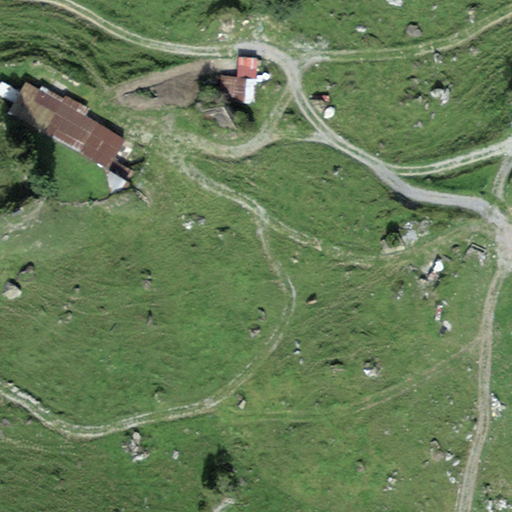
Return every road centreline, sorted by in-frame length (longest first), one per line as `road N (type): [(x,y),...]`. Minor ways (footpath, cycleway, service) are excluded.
road 1 (track): [(511,251),(488,229),(362,260),(303,241),(192,170),(182,157),(184,139),(249,150),(290,80)]
road 2 (track): [(0,383),(66,421),(105,429),(215,402),(253,373),(286,320),(288,296),(264,243),(264,216)]
road 3 (track): [(464,511),(483,420),(487,312),(511,252)]
road 4 (track): [(290,80),(340,144),(375,162),(412,170),(463,163),(511,135)]
road 5 (track): [(291,54),(208,53),(150,41),(58,0)]
road 6 (track): [(511,10),(436,45),(291,54)]
road 7 (track): [(182,157),(146,223),(65,252),(0,261)]
road 8 (track): [(0,75),(45,76),(184,139)]
road 9 (track): [(498,207),(400,187),(375,162)]
